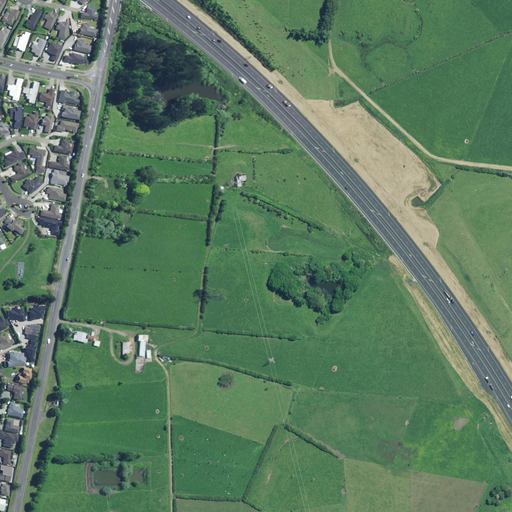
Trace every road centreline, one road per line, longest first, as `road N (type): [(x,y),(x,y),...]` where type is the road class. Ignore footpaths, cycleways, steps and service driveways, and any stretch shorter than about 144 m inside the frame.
road 1 (motorway): [(511,416),(355,194),(148,0)]
road 2 (motorway): [(166,0),(310,129),(415,250),(511,391)]
road 3 (secondary): [(16,511),(97,81)]
